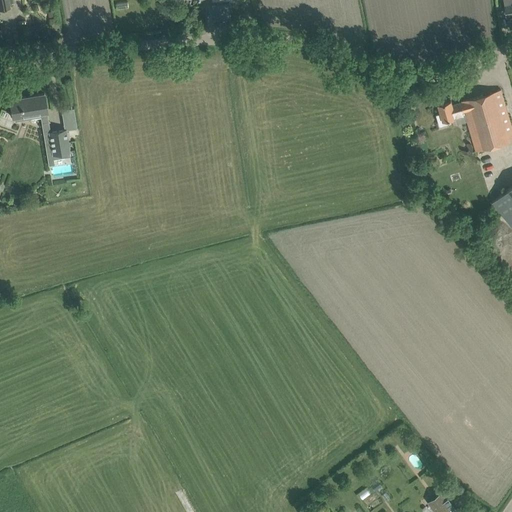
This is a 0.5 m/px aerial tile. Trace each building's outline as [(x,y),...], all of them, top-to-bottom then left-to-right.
[(212,0),(214,18),(230,17),(229,1),(233,1),(232,0),(212,0)] [(511,126),(501,89),(480,95),(462,100),(462,102),(452,104),(451,100),(438,104),(441,113),(436,114),(440,126),(452,123),(451,121),(456,120),(457,124),(467,121),(476,151),(511,140),(511,126)] [(49,121),(44,93),(10,99),(13,118),(23,116),(23,118),(31,117),(31,115),(40,113),(42,122),(49,121)] [(53,154),(69,151),(66,129),(49,132),(53,154)] [(511,184),(492,201),(511,225),(511,184)] [(131,509),(152,498),(113,422),(91,434),(105,461),(106,460),(131,509)] [(379,480),(385,477),(383,472),(376,475),(379,480)] [(375,490),(382,485),(378,480),(371,485),(375,490)] [(383,484),(387,490),(392,487),(388,481),(383,484)] [(460,511),(458,509),(444,489),(427,501),(435,511),(460,511)]
